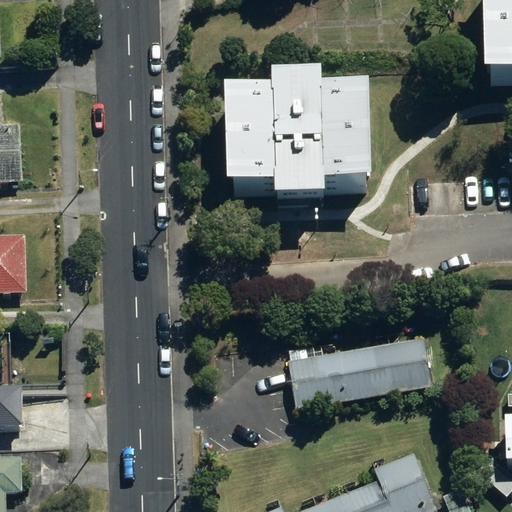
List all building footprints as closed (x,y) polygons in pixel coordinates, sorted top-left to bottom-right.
[(511,0),(490,0),(493,87),(511,86),(511,0)] [(275,93),(236,94),(237,102),(233,102),(236,199),(284,197),(285,207),(340,205),(340,195),(368,195),(374,190),(385,189),(382,90),(334,91),(334,77),(283,79),(283,86),(275,93)] [(25,129),(0,130),(0,189),(28,188),(25,129)] [(0,298),(32,298),(31,238),(0,238),(0,298)] [(428,341),(291,365),(299,414),(437,391),(428,341)] [(0,435),(30,434),(28,391),(0,392),(0,435)] [(284,511),(440,511),(418,458),(378,474),(382,484),(312,511),(286,511),(284,511)] [(27,460),(0,460),(0,511),(13,511),(13,500),(28,500),(27,460)] [(511,500),(511,474),(494,460),(479,478),(510,503),(511,500)] [(475,511),(468,492),(446,500),(450,511),(475,511)]
